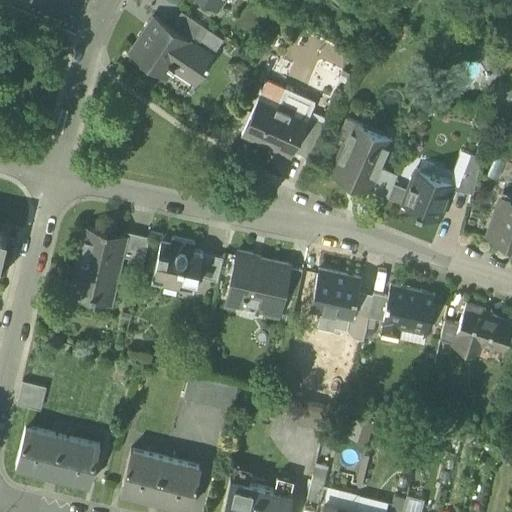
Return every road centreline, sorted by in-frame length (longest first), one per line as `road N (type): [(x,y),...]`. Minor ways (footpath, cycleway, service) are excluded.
road 1 (residential): [(511,287),(292,225),(60,182)]
road 2 (residential): [(0,416),(60,182)]
road 3 (residential): [(60,182),(91,36),(117,0)]
